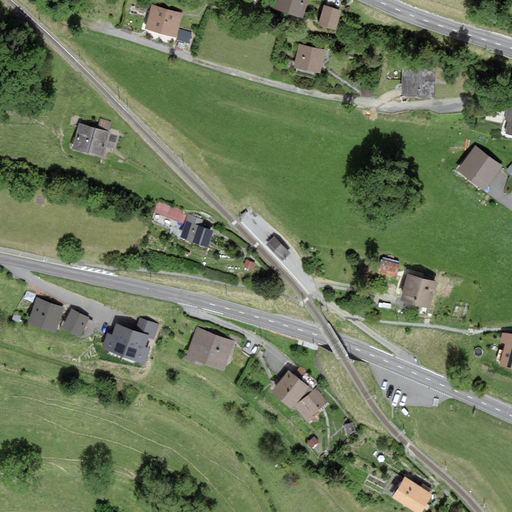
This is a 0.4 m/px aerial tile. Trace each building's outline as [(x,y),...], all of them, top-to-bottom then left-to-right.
[(274,0),(272,5),(302,16),(308,0),(274,0)] [(152,5),(147,27),(176,35),(182,13),(152,5)] [(326,6),(321,24),(334,28),(339,10),(326,6)] [(300,45),(296,65),(318,70),(323,50),(300,45)] [(406,70),(404,92),(433,94),(434,72),(406,70)] [(80,125),(73,149),(102,157),(109,133),(80,125)] [(501,166),(476,147),(459,169),(484,188),(501,166)] [(159,202),(156,211),(183,221),(186,215),(181,213),(182,210),(159,202)] [(188,215),(181,236),(207,245),(212,230),(199,226),(202,220),(188,215)] [(276,237),(268,245),(280,256),(286,251),(283,248),(284,246),(279,241),(280,240),(276,237)] [(246,261),(243,268),(253,271),(255,265),(246,261)] [(382,261),(379,273),(397,277),(400,265),(382,261)] [(400,300),(429,309),(437,283),(408,274),(400,300)] [(28,322),(53,331),(62,307),(37,298),(28,322)] [(63,327),(80,336),(89,318),(72,310),(63,327)] [(140,318),(136,331),(117,325),(113,336),(108,335),(104,347),(144,360),(148,348),(143,346),(146,335),(154,337),(158,324),(140,318)] [(197,329),(188,355),(223,368),(233,341),(197,329)] [(498,366),(511,369),(511,335),(506,334),(498,366)] [(290,370),(273,390),(293,407),(310,387),(290,370)] [(295,406),(306,419),(326,402),(316,389),(295,406)] [(406,477),(393,497),(416,511),(419,511),(431,494),(406,477)]
